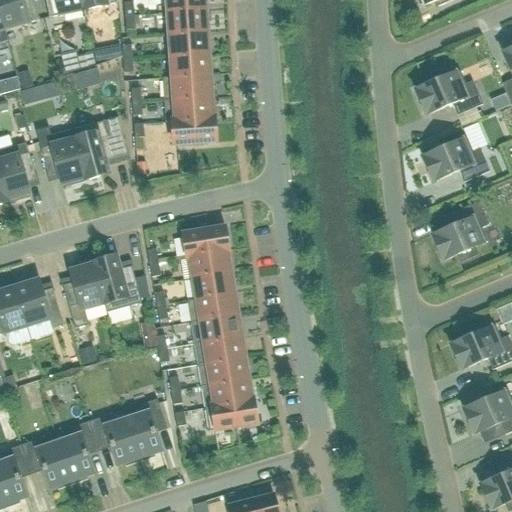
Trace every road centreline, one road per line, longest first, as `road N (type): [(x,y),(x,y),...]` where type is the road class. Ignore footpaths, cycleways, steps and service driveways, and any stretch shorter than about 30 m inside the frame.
road 1 (residential): [(0,257),(276,184)]
road 2 (residential): [(320,454),(276,184)]
road 3 (residential): [(382,66),(413,326)]
road 4 (residential): [(320,454),(136,511)]
road 5 (residential): [(413,326),(454,511)]
road 6 (residential): [(276,184),(264,0)]
road 7 (residential): [(382,66),(511,10)]
